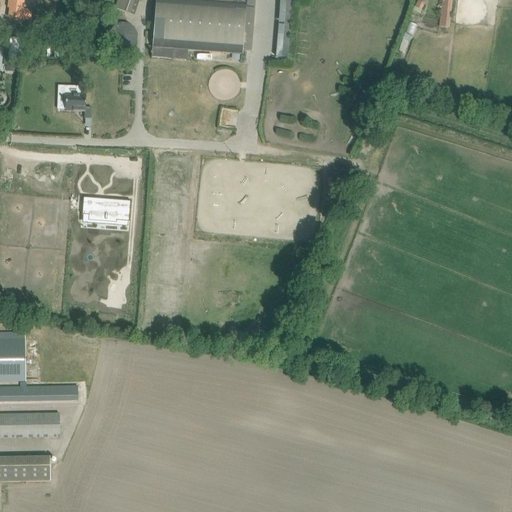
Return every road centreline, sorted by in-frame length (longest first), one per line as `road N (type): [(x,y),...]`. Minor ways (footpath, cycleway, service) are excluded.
road 1 (unknown): [(136,146),(214,151),(236,139),(258,47),(260,0)]
road 2 (unknown): [(136,146),(142,6)]
road 3 (unknown): [(0,141),(136,146)]
